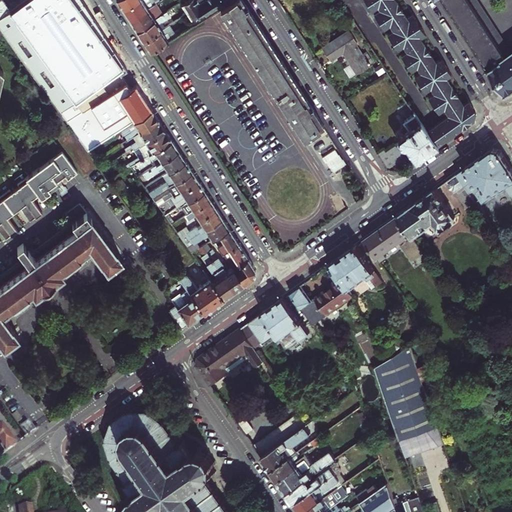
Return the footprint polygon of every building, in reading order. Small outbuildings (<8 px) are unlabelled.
[(0,29),(2,32),(7,39),(52,10),(59,6),(68,21),(66,22),(84,49),(86,48),(95,62),(89,66),(46,93),(59,112),(117,74),(126,69),(98,26),(99,26),(95,20),(94,20),(81,0),(26,0),(0,17),(0,29)] [(10,0),(0,7),(0,17),(26,0),(10,0)] [(116,0),(123,9),(136,0),(116,0)] [(136,0),(123,9),(130,20),(155,3),(159,0),(152,0),(153,0),(152,0),(136,0)] [(200,13),(203,17),(219,7),(229,0),(186,0),(181,3),(186,12),(194,23),(196,21),(193,17),(200,13)] [(322,124),(241,0),(229,0),(219,7),(223,12),(220,14),(225,21),(227,20),(287,112),(284,114),(289,121),(292,120),(303,137),(322,124)] [(339,0),(341,2),(345,0),(363,0),(370,10),(376,7),(378,9),(372,13),(382,29),(388,25),(392,30),(386,34),(396,50),(402,46),(405,51),(399,55),(409,71),(415,67),(419,72),(413,76),(423,92),(429,88),(432,93),(427,97),(437,113),(443,109),(447,115),(426,130),(437,145),(450,135),(473,118),(475,111),(468,100),(463,103),(446,77),(451,74),(445,64),(441,58),(436,62),(420,38),(423,36),(409,15),(407,17),(395,0),(339,0)] [(506,93),(507,95),(508,94),(508,95),(509,94),(509,93),(511,90),(511,53),(507,57),(469,0),(445,0),(490,67),(489,68),(490,69),(489,69),(490,71),(491,70),(495,77),(494,78),(500,86),(501,85),(506,92),(506,93)] [(136,30),(166,11),(164,8),(159,11),(155,3),(130,20),(136,30)] [(59,6),(52,10),(89,66),(95,62),(86,48),(84,49),(66,22),(68,21),(59,6)] [(136,30),(143,40),(164,27),(161,22),(172,14),(169,9),(166,11),(136,30)] [(425,35),(412,14),(409,15),(423,36),(425,35)] [(143,40),(150,51),(179,32),(177,29),(173,32),(168,24),(164,27),(143,40)] [(330,60),(341,52),(343,51),(346,56),(344,57),(355,73),(369,64),(355,43),(356,43),(348,29),(321,47),(330,60)] [(59,112),(64,118),(121,81),(117,74),(59,112)] [(80,137),(88,150),(133,121),(152,109),(130,75),(126,77),(140,98),(80,137)] [(152,109),(133,121),(136,126),(124,134),(126,138),(127,139),(133,136),(158,119),(152,109)] [(414,112),(403,120),(409,129),(397,138),(397,141),(402,148),(405,147),(414,161),(437,145),(426,130),(414,112)] [(133,149),(139,146),(165,129),(158,119),(133,136),(136,141),(125,148),(126,150),(132,147),(133,149)] [(322,124),(303,137),(307,143),(326,130),(322,124)] [(165,129),(139,146),(142,151),(136,155),(137,156),(127,163),(129,166),(171,139),(165,129)] [(178,149),(171,139),(129,166),(133,171),(152,160),(153,158),(153,157),(157,154),(161,160),(178,149)] [(376,152),(385,167),(401,156),(391,141),(376,152)] [(492,148),(457,173),(469,192),(476,187),(484,199),(505,185),(511,194),(511,193),(511,169),(499,150),(492,148)] [(0,232),(4,238),(16,229),(6,215),(19,206),(29,220),(41,211),(31,197),(37,193),(40,197),(50,190),(47,186),(64,174),(66,177),(76,170),(61,149),(16,182),(18,185),(10,190),(9,188),(0,194),(0,232)] [(168,171),(185,160),(178,149),(161,160),(137,176),(140,181),(145,178),(146,179),(158,171),(160,169),(159,168),(164,165),(168,171)] [(105,165),(99,156),(94,159),(100,168),(105,165)] [(168,171),(162,174),(169,185),(191,170),(185,160),(168,171)] [(191,170),(169,185),(165,188),(168,193),(178,187),(180,191),(197,180),(191,170)] [(447,181),(466,208),(475,201),(469,192),(457,173),(447,181)] [(47,186),(50,190),(55,186),(60,193),(66,188),(61,181),(66,177),(64,174),(47,186)] [(203,189),(197,180),(180,191),(171,197),(174,202),(184,196),(187,200),(203,189)] [(156,193),(149,183),(144,186),(151,196),(156,193)] [(203,189),(187,200),(173,209),(175,212),(177,211),(178,213),(190,205),(193,209),(210,199),(203,189)] [(454,216),(442,199),(443,199),(436,189),(426,196),(425,195),(418,200),(419,201),(409,207),(398,215),(398,216),(413,237),(434,222),(438,229),(443,230),(454,221),(454,216)] [(196,214),(198,218),(215,207),(210,199),(193,209),(184,215),(188,220),(196,214)] [(184,242),(221,217),(215,207),(198,218),(202,223),(198,226),(196,226),(186,232),(187,234),(181,238),(184,242)] [(164,215),(171,224),(174,222),(168,213),(164,215)] [(408,255),(420,247),(419,247),(413,237),(398,216),(364,240),(376,258),(398,242),(408,255)] [(228,227),(221,217),(184,242),(190,252),(197,247),(198,246),(195,242),(203,237),(204,235),(208,233),(211,238),(228,227)] [(0,284),(0,342),(3,346),(18,336),(2,314),(32,292),(34,295),(64,274),(61,270),(91,248),(107,270),(121,259),(91,218),(0,284)] [(171,224),(177,232),(180,230),(174,222),(171,224)] [(211,238),(213,240),(220,236),(223,241),(216,245),(222,252),(238,242),(228,227),(211,238)] [(222,252),(227,260),(233,256),(236,261),(230,265),(231,266),(232,267),(247,257),(238,242),(222,252)] [(233,290),(244,282),(237,273),(234,269),(232,267),(231,266),(225,270),(222,265),(223,264),(211,248),(209,249),(204,243),(201,245),(233,290)] [(211,280),(223,297),(233,290),(201,245),(198,246),(197,247),(202,254),(200,255),(212,272),(214,271),(217,276),(211,280)] [(340,277),(348,288),(365,276),(373,288),(382,281),(356,245),(331,264),(340,277)] [(204,311),(223,297),(211,280),(202,268),(189,277),(187,274),(185,273),(184,273),(182,274),(178,267),(179,265),(179,264),(172,254),(171,254),(169,254),(165,257),(187,288),(204,311)] [(232,267),(234,269),(240,265),(243,269),(237,273),(244,282),(253,276),(255,268),(247,257),(232,267)] [(312,299),(301,284),(291,292),(314,324),(353,295),(348,288),(340,277),(330,284),(331,286),(325,291),(324,290),(312,299)] [(187,323),(204,311),(187,288),(170,300),(174,305),(176,308),(187,323)] [(261,340),(264,343),(274,336),(278,342),(281,340),(286,346),(292,344),(296,341),(300,337),(300,339),(309,332),(284,296),(241,328),(253,346),(261,340)] [(187,323),(176,308),(174,305),(168,310),(180,328),(187,323)] [(263,361),(253,346),(241,328),(198,358),(197,365),(211,385),(227,373),(223,368),(246,352),(256,366),(263,361)] [(411,346),(414,354),(433,342),(431,333),(411,346)] [(388,343),(396,355),(404,350),(403,348),(405,341),(397,337),(388,343)] [(402,444),(421,437),(401,379),(420,372),(418,367),(414,354),(411,346),(404,350),(396,355),(381,365),(376,368),(392,415),(402,444)] [(495,357),(491,351),(486,354),(490,360),(495,357)] [(347,366),(346,369),(349,373),(352,373),(355,371),(355,368),(353,364),(349,364),(347,366)] [(418,367),(420,372),(423,380),(431,377),(427,365),(418,367)] [(401,379),(421,437),(440,431),(423,380),(420,372),(401,379)] [(454,372),(444,375),(447,382),(457,379),(454,372)] [(222,499),(216,491),(217,490),(216,487),(215,488),(208,479),(209,478),(208,477),(211,473),(214,474),(215,471),(213,470),(212,463),(215,462),(214,460),(211,460),(208,456),(210,454),(207,452),(206,455),(200,452),(200,450),(197,450),(197,453),(192,454),(190,452),(189,453),(183,443),(184,443),(182,441),(180,443),(173,434),(174,433),(173,431),(172,432),(165,422),(166,422),(165,420),(163,421),(149,410),(150,407),(148,407),(147,409),(130,409),(130,408),(127,408),(127,410),(113,420),(111,419),(110,421),(112,422),(105,438),(104,438),(103,440),(105,442),(110,458),(108,459),(110,461),(111,460),(117,469),(116,470),(118,472),(119,471),(125,481),(122,483),(124,485),(125,485),(131,493),(130,494),(131,496),(129,501),(126,500),(125,502),(127,503),(127,509),(125,510),(125,511),(232,511),(232,510),(231,511),(224,502),(225,501),(223,499),(222,499)] [(10,417),(15,424),(20,420),(15,413),(10,417)] [(262,457),(306,425),(298,413),(254,445),(262,457)] [(251,430),(244,419),(243,418),(237,422),(245,433),(251,430)] [(271,470),(297,452),(293,446),(320,426),(315,419),(306,425),(262,457),(271,470)] [(28,421),(18,428),(25,438),(35,431),(28,421)] [(0,448),(4,453),(15,445),(0,424),(0,448)] [(311,442),(313,446),(314,447),(323,440),(320,436),(311,442)] [(271,470),(278,480),(298,466),(295,462),(307,453),(305,451),(301,454),(299,451),(297,452),(271,470)] [(298,466),(278,480),(287,492),(314,473),(328,463),(331,461),(335,458),(330,451),(313,463),(307,453),(295,462),(298,466)] [(333,464),(331,461),(328,463),(331,467),(335,473),(335,474),(340,470),(336,466),(333,464)] [(287,492),(294,502),(335,473),(331,467),(317,477),(314,473),(287,492)] [(300,511),(302,511),(342,484),(335,474),(335,473),(294,502),(300,511)] [(324,511),(337,503),(347,496),(343,490),(351,485),(348,480),(342,484),(302,511),(324,511)] [(398,511),(394,499),(388,483),(372,494),(367,498),(362,502),(369,511),(398,511)] [(362,492),(367,498),(372,494),(368,488),(362,492)] [(362,502),(367,498),(362,492),(358,495),(362,502)] [(396,498),(394,499),(398,511),(424,511),(419,497),(398,504),(396,498)] [(369,511),(362,502),(355,507),(358,511),(357,511),(369,511)] [(340,508),(337,503),(324,511),(347,511),(352,509),(350,505),(348,507),(344,507),(343,507),(341,507),(340,508)]
